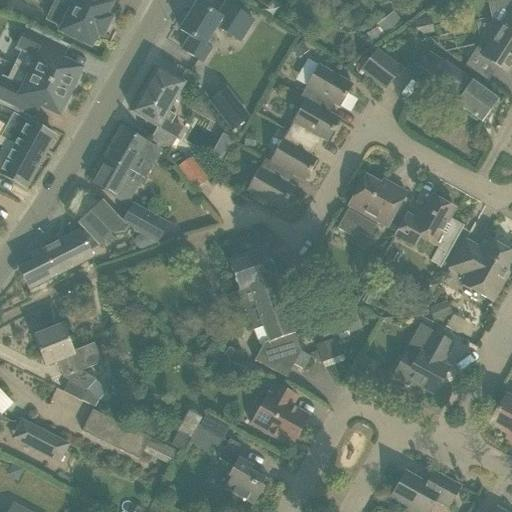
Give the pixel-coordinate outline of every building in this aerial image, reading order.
[(61,27),(59,32),(90,47),(96,34),(102,37),(110,18),(105,16),(111,3),(105,0),(65,0),(65,2),(61,0),(55,0),(46,20),(61,27)] [(399,8),(406,14),(412,8),(405,1),(399,8)] [(217,15),(197,3),(180,30),(190,36),(181,49),(203,63),(212,49),(204,44),(216,26),(241,42),(253,21),(225,3),(217,15)] [(511,13),(506,10),(488,40),(491,42),(481,56),(507,73),(511,65),(511,13)] [(373,45),(384,37),(385,38),(402,23),(394,13),(377,26),(378,27),(367,34),(373,45)] [(424,36),(434,33),(431,19),(414,22),(416,31),(424,36)] [(61,60),(68,47),(69,47),(69,46),(26,25),(25,27),(26,27),(16,48),(38,59),(31,73),(14,65),(14,66),(68,92),(71,87),(74,88),(80,76),(77,73),(79,69),(61,60)] [(302,42),(291,50),(298,59),(309,51),(302,42)] [(376,50),(360,71),(386,90),(401,69),(376,50)] [(419,67),(430,76),(459,97),(455,103),(481,122),(482,120),(486,120),(487,121),(491,114),(490,110),(497,101),(431,52),(419,67)] [(57,114),(60,110),(63,111),(69,99),(66,96),(68,92),(14,66),(31,74),(24,89),(2,79),(0,82),(0,103),(34,121),(34,120),(33,119),(39,106),(57,114)] [(305,100),(304,100),(328,113),(333,104),(340,108),(352,85),(317,66),(305,88),(300,97),(305,100)] [(156,68),(131,113),(158,129),(152,139),(170,149),(182,129),(163,119),(184,83),(156,68)] [(247,118),(225,89),(210,101),(231,130),(247,118)] [(328,113),(304,100),(292,122),(293,122),(287,131),(315,147),(321,138),(327,142),(340,120),(328,113)] [(0,174),(0,175),(25,189),(54,136),(14,114),(1,138),(16,146),(0,174)] [(121,129),(90,184),(127,204),(139,182),(129,176),(147,144),(121,129)] [(315,147),(287,131),(282,141),(282,140),(269,162),(292,175),(304,182),(317,160),(310,156),(315,147)] [(225,133),(215,152),(225,157),(235,138),(225,133)] [(245,134),(244,146),(254,147),(255,135),(245,134)] [(178,166),(195,190),(208,180),(192,158),(178,166)] [(292,175),(269,162),(264,160),(259,169),(246,191),(281,210),(294,188),(287,184),(292,175)] [(369,238),(377,223),(386,228),(406,193),(392,185),(389,190),(365,176),(336,228),(351,237),(355,230),(369,238)] [(413,247),(419,237),(437,248),(429,261),(441,267),(463,226),(449,218),(455,209),(431,196),(417,220),(406,214),(393,236),(413,247)] [(122,223),(101,202),(79,223),(86,231),(99,244),(103,241),(107,245),(114,239),(110,235),(122,224),(122,223)] [(122,223),(122,224),(157,243),(168,224),(132,204),(122,223)] [(79,231),(34,254),(30,256),(33,262),(19,269),(20,272),(22,276),(30,289),(36,286),(92,257),(89,251),(80,234),(79,231)] [(80,234),(89,251),(100,246),(99,244),(86,231),(80,234)] [(462,285),(492,301),(507,274),(507,270),(511,260),(511,253),(489,241),(483,252),(465,242),(451,268),(466,276),(462,285)] [(265,247),(227,261),(239,291),(274,278),(276,277),(265,247)] [(310,357),(301,352),(274,278),(239,291),(235,292),(242,311),(245,310),(253,331),(263,327),(268,342),(264,343),(255,360),(286,378),(293,365),(303,370),(310,357)] [(420,289),(432,296),(438,285),(426,278),(420,289)] [(447,317),(441,304),(429,309),(434,322),(447,317)] [(348,332),(340,309),(324,315),(332,337),(348,332)] [(33,338),(44,366),(56,361),(63,378),(64,378),(68,382),(63,392),(81,402),(87,391),(96,381),(80,371),(101,363),(93,344),(73,352),(63,326),(33,338)] [(441,365),(453,344),(432,332),(421,353),(419,352),(414,361),(404,355),(392,376),(407,385),(410,381),(434,395),(449,369),(441,365)] [(322,363),(340,356),(342,356),(335,338),(315,345),(322,363)] [(364,356),(358,367),(373,375),(379,364),(364,356)] [(232,364),(230,369),(249,380),(255,367),(237,357),(236,357),(232,364)] [(292,407),(298,396),(274,383),(269,394),(268,393),(250,425),(290,447),(305,421),(294,414),(296,409),(292,407)] [(511,398),(508,396),(492,424),(511,434),(511,398)] [(120,401),(111,398),(105,411),(123,419),(126,411),(116,407),(117,406),(118,406),(120,401)] [(139,460),(149,438),(92,410),(82,432),(139,460)] [(175,434),(189,442),(202,419),(188,411),(175,434)] [(198,429),(222,441),(229,426),(207,414),(198,429)] [(40,428),(30,449),(59,464),(70,444),(40,428)] [(261,486),(261,485),(267,475),(234,456),(240,446),(229,440),(218,460),(232,467),(227,476),(230,478),(224,489),(253,506),(263,488),(261,486)] [(427,511),(435,500),(448,508),(459,487),(433,473),(426,485),(405,473),(391,497),(409,507),(407,510),(409,511),(427,511)] [(7,511),(30,511),(13,502),(7,511)] [(172,511),(156,503),(151,511),(172,511)]
